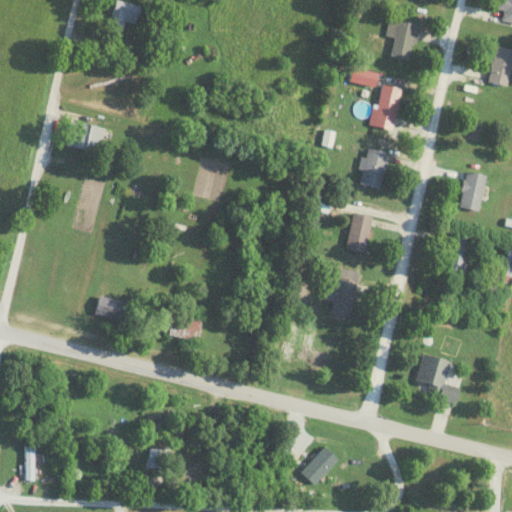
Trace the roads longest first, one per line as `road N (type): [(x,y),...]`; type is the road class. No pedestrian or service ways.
road 1 (tertiary): [(511,459),(0,334)]
road 2 (residential): [(364,424),(460,0)]
road 3 (residential): [(0,501),(390,510)]
road 4 (residential): [(0,325),(74,0)]
